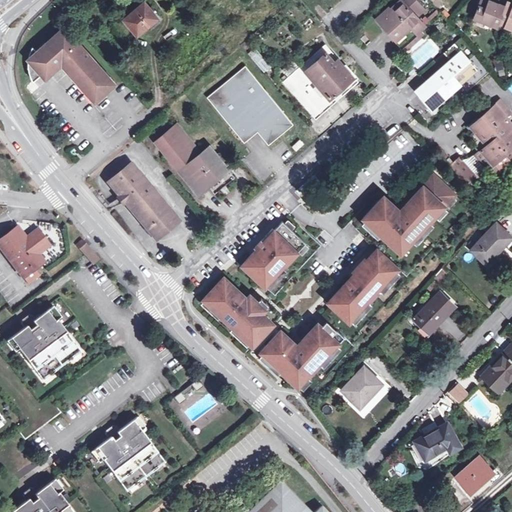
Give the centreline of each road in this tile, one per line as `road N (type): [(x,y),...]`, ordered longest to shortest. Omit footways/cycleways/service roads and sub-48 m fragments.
road 1 (residential): [(160,294),(386,90),(329,22),(353,0)]
road 2 (secondary): [(347,481),(213,358),(160,294)]
road 3 (residential): [(511,307),(347,481)]
road 4 (residential): [(52,443),(144,377),(145,358),(126,325),(160,294)]
road 5 (secondary): [(160,294),(50,169)]
